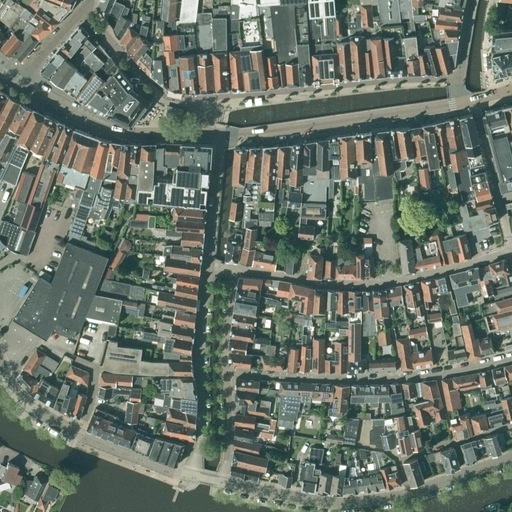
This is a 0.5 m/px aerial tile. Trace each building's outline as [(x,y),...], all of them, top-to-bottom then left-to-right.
[(52,28),(26,8),(25,7),(24,8),(10,0),(5,0),(3,4),(3,3),(0,7),(0,20),(4,24),(13,31),(18,35),(17,36),(21,39),(11,56),(21,62),(40,39),(52,28)] [(10,0),(24,8),(25,7),(26,8),(52,28),(59,22),(71,9),(48,0),(10,0)] [(48,0),(71,9),(75,0),(48,0)] [(115,0),(99,0),(97,8),(106,19),(109,14),(115,1),(115,0)] [(162,0),(161,8),(180,10),(180,2),(178,1),(177,0),(162,0)] [(183,93),(202,92),(195,26),(197,14),(198,0),(181,0),(180,20),(180,21),(176,21),(177,27),(183,93)] [(231,0),(231,6),(229,6),(229,12),(229,15),(230,15),(230,18),(239,18),(239,32),(245,89),(267,87),(259,16),(258,6),(270,5),(270,7),(280,5),(280,4),(279,0),(231,0)] [(308,0),(315,83),(340,80),(339,75),(335,15),(341,15),(339,0),(308,0)] [(368,77),(386,75),(379,16),(372,17),(371,5),(378,4),(377,0),(360,0),(361,6),(363,29),(368,77)] [(377,0),(378,4),(379,16),(386,75),(407,74),(409,74),(404,36),(402,23),(410,21),(409,18),(402,19),(401,11),(400,11),(412,9),(414,9),(414,4),(413,4),(412,0),(409,0),(377,0)] [(463,9),(465,0),(409,0),(426,0),(426,2),(432,2),(432,4),(463,9)] [(431,15),(436,16),(462,20),(463,9),(432,4),(432,2),(426,2),(426,0),(412,0),(413,4),(414,4),(414,9),(414,15),(416,15),(418,15),(417,5),(423,5),(423,7),(431,7),(431,15)] [(511,29),(493,31),(492,50),(494,76),(511,71),(511,0),(510,0),(511,0),(511,29)] [(115,1),(109,14),(119,18),(125,6),(115,1)] [(294,3),(280,4),(280,5),(270,7),(279,86),(300,84),(294,6),(294,3)] [(279,86),(270,7),(270,5),(258,6),(259,16),(262,38),(267,87),(279,86)] [(300,84),(312,83),(309,41),(306,5),(294,6),(300,84)] [(229,12),(229,6),(218,6),(218,8),(212,9),(213,18),(212,18),(215,91),(229,90),(227,16),(229,15),(229,12)] [(368,77),(363,29),(361,6),(356,6),(357,22),(349,22),(349,30),(350,36),(353,78),(368,77)] [(130,20),(126,18),(129,9),(125,7),(121,16),(113,30),(119,40),(130,20)] [(160,19),(165,20),(176,20),(176,18),(179,18),(180,10),(161,8),(160,19)] [(402,23),(404,36),(409,74),(420,74),(415,34),(415,32),(414,23),(412,9),(400,11),(401,11),(402,19),(409,18),(410,21),(402,23)] [(211,13),(197,14),(195,26),(202,92),(214,91),(212,25),(211,13)] [(120,41),(128,49),(131,45),(139,34),(141,25),(136,24),(138,14),(132,14),(131,20),(128,26),(130,28),(129,28),(128,28),(120,41)] [(342,36),(341,15),(335,15),(339,75),(340,80),(353,78),(350,36),(342,36)] [(128,49),(137,59),(150,42),(152,32),(147,32),(150,18),(144,16),(141,25),(139,34),(131,45),(128,49)] [(462,20),(436,16),(434,27),(444,28),(460,29),(462,20)] [(233,90),(245,89),(239,32),(239,18),(230,18),(229,42),(233,90)] [(151,75),(168,89),(164,35),(164,28),(165,20),(153,20),(152,32),(150,42),(155,36),(158,37),(152,64),(151,75)] [(165,20),(164,28),(177,27),(176,21),(180,21),(180,20),(176,20),(165,20)] [(0,48),(10,35),(13,31),(4,24),(1,28),(0,29),(0,48)] [(83,41),(89,34),(82,27),(82,26),(78,26),(78,27),(73,33),(83,41)] [(164,35),(168,89),(183,93),(177,27),(164,28),(164,35)] [(432,38),(435,46),(443,73),(452,70),(452,67),(456,66),(457,61),(455,60),(459,38),(444,38),(444,31),(444,28),(434,27),(430,27),(432,38)] [(444,28),(444,31),(444,38),(459,38),(460,29),(444,28)] [(18,35),(13,31),(10,35),(0,48),(0,49),(11,56),(21,39),(17,36),(18,35)] [(424,49),(424,47),(421,31),(415,32),(415,34),(420,74),(432,74),(424,49)] [(72,55),(83,41),(73,33),(59,48),(68,55),(69,56),(71,53),(72,55)] [(99,44),(89,34),(83,41),(92,50),(99,44)] [(155,36),(150,42),(137,59),(150,74),(152,64),(158,37),(155,36)] [(435,46),(432,38),(428,39),(430,46),(424,47),(432,74),(443,73),(435,46)] [(75,96),(97,72),(103,65),(110,57),(99,44),(92,50),(81,62),(82,63),(80,65),(81,66),(63,87),(75,96)] [(59,48),(50,60),(55,63),(56,61),(61,65),(66,59),(65,59),(68,55),(59,48)] [(97,72),(75,96),(86,103),(119,68),(110,57),(103,65),(109,72),(106,76),(107,77),(105,79),(97,72)] [(61,65),(50,78),(63,87),(81,66),(80,65),(78,68),(66,59),(61,65)] [(55,63),(50,60),(42,69),(41,69),(42,73),(50,78),(61,65),(56,61),(55,63)] [(140,95),(119,68),(86,103),(104,114),(108,115),(108,116),(130,126),(131,126),(132,125),(133,125),(148,103),(140,95)] [(0,91),(0,112),(9,96),(0,91)] [(9,96),(0,112),(0,145),(2,142),(0,141),(0,136),(2,137),(20,102),(9,96)] [(2,142),(0,145),(0,165),(3,158),(7,160),(16,140),(19,141),(33,109),(21,103),(2,142)] [(511,135),(505,106),(493,109),(485,111),(486,114),(483,116),(500,182),(502,191),(511,188),(511,139),(510,140),(509,137),(511,135)] [(0,183),(3,185),(1,190),(11,195),(16,185),(22,167),(30,148),(32,149),(45,116),(33,109),(19,141),(16,140),(7,160),(3,158),(0,165),(0,183)] [(470,176),(486,171),(472,114),(460,117),(470,176)] [(46,155),(58,122),(45,116),(32,149),(46,155)] [(489,184),(474,188),(473,189),(470,176),(460,117),(445,121),(446,126),(457,186),(457,192),(459,204),(477,199),(477,200),(492,196),(489,184)] [(445,121),(434,123),(435,128),(442,164),(448,163),(449,169),(448,169),(448,170),(450,183),(448,185),(449,190),(452,193),(457,192),(457,186),(446,126),(445,121)] [(73,129),(58,122),(46,155),(21,224),(35,229),(58,163),(60,164),(73,129)] [(435,128),(434,123),(422,126),(432,186),(434,200),(440,199),(439,189),(444,188),(441,164),(442,164),(435,128)] [(432,186),(422,126),(410,127),(416,156),(417,161),(425,160),(425,163),(422,163),(423,168),(419,169),(422,188),(432,186)] [(406,158),(416,156),(410,127),(389,130),(392,181),(401,180),(400,171),(404,170),(407,166),(406,158)] [(80,203),(85,187),(100,139),(87,134),(74,129),(58,178),(76,184),(75,186),(81,188),(80,193),(77,192),(73,202),(79,204),(80,203)] [(388,130),(371,132),(374,168),(374,182),(375,199),(375,201),(393,198),(388,130)] [(354,134),(358,183),(364,183),(364,200),(375,199),(374,182),(374,168),(371,132),(354,134)] [(358,188),(358,183),(354,134),(339,136),(341,179),(353,179),(353,186),(355,186),(355,195),(358,195),(358,188)] [(329,138),(330,138),(328,186),(329,186),(329,198),(333,198),(334,181),(341,181),(341,179),(339,136),(329,138)] [(328,186),(330,138),(317,140),(314,203),(326,203),(326,186),(328,186)] [(110,147),(111,142),(100,139),(85,187),(80,203),(79,204),(76,214),(88,219),(89,216),(92,207),(98,188),(101,189),(103,179),(104,180),(110,147)] [(305,142),(304,172),(305,172),(303,203),(314,203),(317,140),(305,142)] [(122,143),(111,142),(110,147),(104,180),(103,179),(101,189),(98,188),(92,207),(89,216),(99,219),(100,215),(108,218),(113,206),(115,196),(116,189),(106,187),(107,177),(117,178),(122,143)] [(303,184),(303,172),(304,142),(293,145),(289,176),(289,183),(290,184),(299,184),(299,189),(294,189),(294,192),(288,191),(287,199),(286,205),(286,207),(287,207),(300,208),(301,203),(303,184)] [(131,144),(122,143),(117,178),(116,189),(115,196),(113,206),(119,207),(124,208),(124,203),(131,149),(131,144)] [(164,148),(164,143),(156,144),(154,173),(167,174),(168,166),(166,166),(166,165),(163,164),(164,148)] [(180,165),(181,144),(164,143),(164,148),(163,164),(166,165),(174,165),(174,167),(176,167),(177,165),(180,165)] [(136,199),(137,186),(142,144),(131,144),(131,149),(124,203),(135,204),(135,199),(136,199)] [(176,167),(174,167),(173,179),(159,178),(159,181),(154,181),(153,188),(137,186),(136,199),(135,201),(207,208),(212,145),(181,144),(180,165),(177,165),(176,167)] [(156,144),(142,144),(137,186),(153,188),(154,181),(154,173),(156,144)] [(289,176),(288,176),(291,145),(278,146),(275,186),(283,186),(282,199),(287,199),(288,191),(289,183),(289,176)] [(286,205),(287,199),(282,199),(283,186),(275,186),(278,146),(263,147),(258,202),(258,209),(258,212),(259,212),(258,221),(259,221),(259,226),(271,226),(271,222),(273,222),(274,202),(282,203),(282,206),(281,218),(286,219),(287,207),(286,207),(286,205)] [(246,228),(243,247),(240,263),(252,265),(254,250),(256,241),(258,229),(258,227),(257,227),(257,219),(250,219),(251,209),(258,209),(258,202),(263,147),(248,148),(245,184),(244,192),(243,201),(244,201),(242,228),(246,228)] [(245,184),(247,166),(248,148),(235,148),(233,183),(232,198),(242,199),(242,192),(244,192),(245,184)] [(28,202),(37,175),(24,171),(15,197),(28,202)] [(486,171),(470,176),(473,189),(474,188),(489,184),(486,171)] [(478,212),(495,206),(492,196),(477,200),(474,201),(478,212)] [(230,211),(241,212),(242,202),(232,201),(230,211)] [(303,203),(301,203),(300,208),(301,208),(300,219),(298,237),(313,239),(315,226),(306,225),(307,219),(325,220),(326,203),(314,203),(303,203)] [(479,215),(469,217),(465,203),(459,205),(462,220),(464,232),(475,229),(488,227),(488,224),(498,220),(495,206),(478,212),(479,215)] [(173,218),(176,218),(205,220),(206,209),(175,205),(173,218)] [(13,223),(2,219),(0,224),(0,235),(10,249),(12,250),(11,250),(21,254),(21,253),(28,255),(37,231),(20,225),(24,212),(18,210),(13,223)] [(78,244),(88,219),(76,214),(67,239),(78,244)] [(163,229),(166,230),(204,232),(205,220),(176,218),(175,226),(170,226),(163,226),(163,229)] [(126,227),(148,228),(149,220),(133,219),(128,222),(126,227)] [(436,239),(441,266),(448,264),(442,237),(439,228),(427,231),(429,241),(436,239)] [(112,233),(104,230),(101,237),(109,240),(112,233)] [(204,232),(166,230),(165,236),(181,237),(181,244),(203,246),(204,232)] [(241,241),(241,234),(235,233),(234,240),(227,239),(225,261),(238,262),(241,241)] [(456,249),(459,261),(470,259),(471,256),(466,234),(450,238),(452,249),(455,248),(456,250),(456,249)] [(452,249),(450,238),(449,235),(442,237),(448,264),(459,261),(456,249),(456,250),(455,248),(452,249)] [(417,271),(412,245),(411,238),(403,239),(403,237),(400,237),(399,240),(402,274),(417,271)] [(128,240),(124,239),(119,250),(127,251),(130,248),(131,244),(128,240)] [(421,243),(412,245),(417,271),(441,266),(436,239),(429,241),(421,243)] [(109,256),(68,241),(52,283),(40,275),(13,318),(47,339),(53,330),(74,338),(77,330),(80,331),(90,302),(99,282),(109,256)] [(265,242),(256,241),(254,250),(252,265),(253,265),(275,270),(277,256),(261,252),(261,247),(264,247),(265,242)] [(201,261),(203,248),(173,245),(164,246),(163,256),(201,261)] [(296,255),(295,260),(294,274),(307,277),(321,278),(323,248),(317,248),(317,255),(310,255),(310,257),(296,255)] [(126,254),(120,251),(110,266),(117,270),(126,254)] [(365,279),(375,278),(374,258),(364,259),(364,255),(356,255),(357,266),(357,279),(365,279)] [(200,275),(201,262),(166,258),(165,269),(200,275)] [(294,274),(295,260),(285,258),(284,272),(294,274)] [(337,260),(336,265),(335,265),(335,279),(357,279),(357,266),(349,265),(349,259),(337,259),(337,260)] [(336,265),(337,260),(325,260),(324,278),(335,279),(335,265),(336,265)] [(495,276),(509,272),(506,261),(504,260),(489,264),(490,266),(478,269),(480,278),(479,283),(480,289),(482,296),(493,293),(491,283),(490,277),(495,276)] [(480,278),(478,269),(478,267),(466,270),(466,271),(450,275),(457,307),(468,304),(465,292),(480,289),(479,283),(480,278)] [(109,269),(104,279),(112,280),(115,271),(109,269)] [(511,271),(509,272),(495,276),(490,277),(491,283),(502,280),(503,285),(511,282),(511,271)] [(177,283),(198,288),(199,277),(178,273),(177,278),(169,277),(168,282),(177,284),(177,283)] [(435,279),(437,294),(445,292),(451,314),(455,313),(453,305),(452,305),(451,301),(452,300),(447,276),(435,279)] [(277,294),(283,295),(285,282),(279,281),(239,277),(238,286),(261,291),(260,291),(261,285),(270,287),(278,288),(277,294)] [(112,326),(115,327),(120,327),(124,304),(139,307),(138,315),(143,316),(145,304),(128,301),(131,285),(112,280),(104,279),(93,296),(84,320),(102,324),(102,322),(113,324),(112,326)] [(438,298),(437,294),(435,279),(421,282),(426,308),(432,307),(431,299),(438,298)] [(285,282),(283,295),(289,297),(291,283),(285,282)] [(424,315),(422,305),(418,282),(404,286),(405,291),(408,307),(415,306),(417,317),(424,315)] [(511,282),(503,285),(497,287),(499,294),(494,296),(495,298),(511,293),(511,282)] [(197,298),(198,288),(177,283),(177,284),(176,289),(157,286),(157,290),(197,298)] [(314,312),(315,288),(291,283),(289,297),(302,300),(300,311),(310,311),(314,312)] [(196,311),(197,298),(157,290),(156,290),(151,289),(141,287),(134,285),(131,296),(133,298),(135,299),(145,301),(147,296),(148,296),(149,294),(159,296),(157,303),(196,311)] [(236,297),(259,302),(280,306),(281,301),(272,299),(260,296),(261,291),(238,286),(236,297)] [(401,286),(386,289),(389,312),(394,311),(393,305),(403,303),(401,286)] [(326,308),(325,290),(315,288),(314,312),(326,312),(326,308)] [(377,329),(386,329),(384,315),(389,315),(389,312),(386,289),(373,291),(377,329)] [(337,291),(325,290),(326,308),(336,309),(337,291)] [(336,309),(337,312),(347,313),(347,315),(349,315),(349,314),(349,310),(349,291),(337,291),(336,309)] [(349,322),(361,322),(361,316),(360,291),(349,291),(349,310),(355,310),(355,317),(349,317),(349,322)] [(377,329),(373,291),(362,292),(364,334),(377,334),(377,330),(377,329)] [(484,304),(480,305),(484,318),(511,309),(511,296),(495,301),(484,304)] [(236,297),(234,311),(257,315),(257,313),(259,302),(236,297)] [(499,328),(511,324),(511,309),(484,318),(489,331),(499,328)] [(162,320),(195,327),(196,314),(176,310),(175,317),(163,315),(162,320)] [(257,317),(233,313),(232,324),(256,328),(257,320),(257,317)] [(442,319),(440,313),(427,316),(428,322),(442,319)] [(303,326),(304,315),(293,314),(293,321),(292,327),(303,328),(303,326)] [(310,316),(304,315),(303,326),(312,326),(312,322),(311,322),(312,316),(310,316)] [(467,360),(458,322),(457,316),(452,317),(454,323),(452,324),(458,349),(448,351),(450,363),(467,360)] [(195,327),(162,320),(162,321),(160,320),(158,334),(193,341),(195,327)] [(350,322),(349,371),(364,372),(365,359),(360,359),(361,322),(350,322)] [(490,337),(478,340),(477,337),(474,338),(471,322),(462,325),(469,359),(495,353),(490,337)] [(270,345),(270,344),(270,339),(258,338),(258,339),(254,338),(256,328),(232,324),(230,338),(256,343),(267,345),(270,345)] [(511,324),(499,328),(501,333),(510,330),(511,337),(511,336),(511,324)] [(114,337),(115,327),(112,326),(109,326),(107,336),(114,337)] [(427,334),(426,327),(408,330),(410,338),(427,334)] [(389,329),(377,330),(377,334),(378,344),(391,343),(389,329)] [(191,355),(193,341),(158,334),(143,332),(142,340),(149,341),(149,340),(165,343),(163,359),(192,360),(191,355)] [(313,346),(312,346),(306,346),(306,335),(302,335),(299,370),(309,370),(310,357),(313,357),(313,346)] [(256,343),(230,338),(229,351),(245,353),(247,342),(256,343)] [(313,346),(313,357),(312,371),(324,371),(324,355),(324,339),(313,339),(312,346),(313,346)] [(398,349),(410,348),(409,339),(397,340),(398,349)] [(192,362),(192,360),(163,359),(163,362),(153,361),(141,360),(141,357),(142,348),(117,346),(118,342),(109,340),(103,367),(114,371),(154,374),(194,374),(192,362)] [(346,342),(335,342),(335,359),(329,359),(329,355),(324,355),(324,371),(347,371),(346,342)] [(290,347),(289,356),(288,370),(298,370),(300,357),(301,343),(297,343),(296,348),(290,347)] [(411,353),(412,358),(414,369),(434,366),(431,350),(418,352),(417,344),(411,344),(412,353),(411,353)] [(267,345),(266,350),(268,350),(268,355),(274,356),(276,346),(270,345),(267,345)] [(370,348),(371,360),(379,360),(378,347),(370,348)] [(412,358),(411,353),(410,348),(398,349),(400,360),(412,358)] [(36,349),(29,360),(39,366),(40,365),(40,364),(46,355),(36,349)] [(252,360),(260,361),(262,362),(262,364),(263,356),(262,356),(229,352),(229,366),(250,368),(252,360)] [(44,367),(50,358),(46,355),(40,364),(44,367)] [(263,356),(262,364),(261,369),(284,370),(284,357),(263,356)] [(49,370),(54,360),(50,358),(44,367),(49,370)] [(401,370),(414,369),(412,358),(400,360),(401,370)] [(394,359),(379,360),(371,360),(370,360),(370,372),(396,371),(394,359)] [(50,372),(40,365),(39,366),(29,360),(23,369),(33,375),(36,371),(40,373),(47,376),(50,372)] [(59,363),(54,360),(49,370),(53,373),(59,363)] [(78,381),(83,370),(71,365),(66,376),(78,381)] [(508,381),(507,380),(504,367),(492,370),(496,384),(508,381)] [(16,379),(30,393),(38,382),(35,380),(40,373),(36,371),(33,375),(32,376),(23,369),(16,379)] [(89,373),(83,370),(78,381),(88,385),(89,373)] [(481,384),(480,384),(480,386),(481,386),(482,390),(492,388),(491,384),(492,383),(488,370),(478,373),(481,384)] [(453,389),(458,388),(466,387),(480,384),(481,384),(478,373),(464,376),(451,378),(453,389)] [(101,374),(100,386),(116,387),(116,385),(122,385),(132,386),(132,382),(139,383),(140,377),(133,376),(101,374)] [(171,395),(198,398),(194,377),(161,377),(161,389),(161,393),(171,395)] [(442,380),(448,411),(458,408),(458,409),(462,408),(458,388),(453,389),(451,378),(442,380)] [(38,382),(30,393),(43,401),(52,386),(41,379),(39,383),(38,382)] [(54,407),(70,416),(70,415),(76,396),(78,392),(78,391),(71,388),(73,382),(65,379),(60,391),(58,395),(65,397),(63,403),(56,401),(54,407)] [(255,391),(255,392),(269,393),(269,394),(279,395),(281,395),(278,418),(297,420),(298,411),(299,411),(300,399),(301,399),(302,383),(280,382),(280,391),(269,390),(269,389),(258,387),(259,381),(236,379),(236,389),(255,391)] [(446,420),(436,380),(422,382),(425,396),(423,396),(423,400),(413,403),(420,427),(429,424),(428,418),(435,417),(436,422),(446,420)] [(313,384),(302,383),(301,399),(311,400),(313,384)] [(415,396),(414,383),(402,384),(405,397),(415,396)] [(323,384),(313,384),(311,400),(322,401),(323,384)] [(322,401),(331,401),(332,401),(334,385),(323,384),(322,401)] [(390,407),(390,417),(405,415),(404,408),(397,409),(396,401),(402,400),(400,384),(390,385),(392,402),(389,402),(390,407)] [(334,401),(332,401),(331,401),(331,405),(333,405),(332,409),(329,408),(328,416),(342,417),(342,411),(347,411),(349,385),(336,385),(334,401)] [(365,401),(365,385),(352,385),(351,401),(365,401)] [(379,407),(379,401),(378,401),(379,385),(370,385),(365,385),(365,401),(371,401),(371,407),(379,407)] [(390,417),(390,407),(389,402),(388,385),(379,385),(378,401),(379,401),(385,401),(386,403),(384,403),(386,415),(384,415),(384,418),(390,417)] [(43,401),(54,407),(56,401),(58,395),(60,391),(52,386),(43,401)] [(116,387),(100,386),(98,397),(112,399),(117,394),(129,395),(128,401),(140,403),(140,400),(142,389),(122,387),(116,387)] [(254,399),(255,392),(255,391),(236,389),(236,400),(240,400),(240,403),(243,403),(242,412),(269,415),(271,401),(254,399)] [(78,392),(76,396),(70,416),(80,420),(87,396),(78,392)] [(197,398),(198,398),(171,395),(161,393),(150,392),(149,396),(164,399),(163,405),(197,412),(197,398)] [(508,423),(511,421),(511,399),(511,397),(501,400),(502,403),(508,423)] [(508,423),(502,403),(496,405),(495,400),(484,402),(486,413),(488,428),(508,423)] [(128,401),(125,422),(137,423),(140,403),(128,401)] [(166,421),(196,428),(197,414),(157,407),(156,411),(162,412),(165,413),(165,411),(168,412),(166,421)] [(87,429),(98,434),(106,413),(95,408),(93,414),(87,429)] [(455,438),(464,436),(475,432),(472,416),(471,417),(470,413),(460,416),(458,409),(458,408),(448,411),(451,423),(455,438)] [(110,439),(118,419),(106,413),(98,434),(110,439)] [(476,415),(472,416),(475,432),(488,428),(486,413),(476,415)] [(235,424),(264,429),(267,430),(268,424),(255,422),(256,416),(235,414),(235,424)] [(395,446),(392,432),(399,430),(400,436),(399,437),(402,454),(412,451),(409,432),(406,417),(405,415),(390,417),(384,418),(384,425),(385,431),(381,431),(382,438),(382,444),(376,444),(375,447),(384,448),(385,449),(395,446)] [(409,432),(412,451),(423,448),(419,430),(414,431),(411,416),(406,417),(409,432)] [(155,429),(157,419),(147,417),(146,422),(150,424),(149,427),(155,429)] [(125,423),(119,420),(118,419),(110,439),(121,443),(128,425),(125,423)] [(157,419),(155,429),(154,433),(157,434),(175,438),(175,436),(195,440),(196,428),(166,421),(157,419)] [(294,422),(279,419),(279,426),(293,428),(294,422)] [(268,424),(267,430),(273,431),(275,432),(276,421),(270,420),(270,424),(268,424)] [(121,443),(131,447),(136,431),(131,429),(133,427),(125,423),(128,425),(121,443)] [(235,426),(234,437),(252,442),(253,435),(259,436),(260,431),(235,426)] [(136,431),(131,447),(149,454),(156,436),(157,434),(154,433),(155,429),(149,427),(147,432),(138,429),(136,431)] [(274,432),(261,429),(260,436),(272,439),(274,432)] [(484,438),(486,444),(489,455),(492,454),(494,455),(500,453),(501,451),(499,445),(501,445),(498,434),(484,438)] [(149,454),(158,458),(166,439),(156,436),(149,454)] [(356,438),(345,436),(344,443),(355,444),(356,438)] [(260,444),(252,442),(234,437),(234,450),(260,455),(261,449),(262,443),(261,443),(260,444)] [(477,447),(486,444),(484,438),(461,445),(466,463),(468,464),(473,463),(475,460),(478,459),(476,451),(477,450),(477,447)] [(166,439),(158,458),(168,461),(175,441),(166,439)] [(175,441),(168,461),(177,465),(185,444),(175,441)] [(309,461),(307,461),(306,467),(300,467),(298,480),(303,481),(302,489),(315,491),(317,478),(320,478),(320,472),(321,469),(322,469),(322,464),(321,464),(324,449),(311,447),(309,461)] [(460,467),(454,447),(441,451),(426,455),(428,462),(434,460),(435,461),(441,458),(446,472),(460,467)] [(361,459),(367,459),(366,450),(359,449),(361,459)] [(234,450),(232,463),(270,471),(272,459),(269,458),(260,456),(260,455),(234,450)] [(379,466),(376,452),(372,451),(373,460),(374,469),(368,470),(369,474),(372,490),(374,490),(375,491),(377,490),(379,489),(384,488),(380,469),(379,466)] [(384,454),(376,452),(379,466),(384,465),(382,458),(387,457),(388,456),(384,454)] [(345,476),(346,466),(340,465),(341,462),(340,462),(341,454),(336,453),(335,461),(331,488),(330,493),(343,494),(345,476)] [(418,462),(417,458),(403,462),(411,485),(424,480),(421,471),(426,469),(423,461),(418,462)] [(355,470),(356,475),(359,492),(366,491),(368,492),(370,491),(371,490),(372,490),(369,474),(363,475),(362,471),(360,472),(359,460),(356,460),(355,470)] [(318,491),(330,493),(331,488),(335,461),(331,461),(330,466),(328,466),(327,474),(320,472),(320,478),(318,491)] [(18,468),(8,463),(5,468),(0,465),(0,484),(8,482),(17,486),(21,476),(15,473),(18,468)] [(270,471),(232,463),(230,474),(258,480),(259,476),(269,478),(271,472),(270,472),(270,471)] [(395,465),(380,469),(384,488),(393,487),(393,486),(401,485),(395,465)] [(345,476),(343,494),(354,492),(355,493),(357,493),(358,492),(359,492),(356,475),(347,477),(347,475),(349,474),(350,467),(347,466),(346,466),(345,476)] [(290,486),(292,477),(280,474),(277,484),(290,486)] [(31,485),(26,495),(38,501),(47,481),(36,476),(31,485)] [(38,501),(32,511),(41,511),(47,500),(51,502),(59,487),(47,481),(38,501)]
